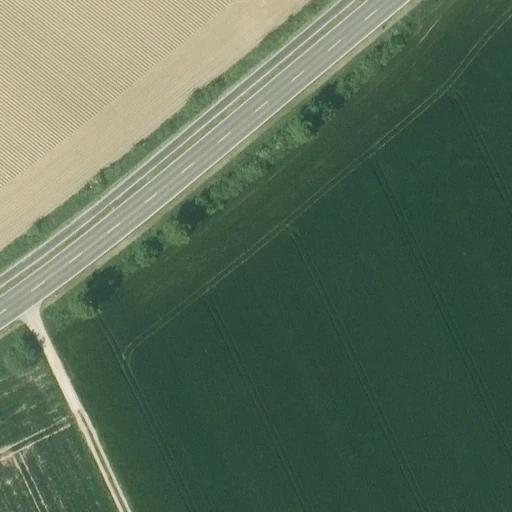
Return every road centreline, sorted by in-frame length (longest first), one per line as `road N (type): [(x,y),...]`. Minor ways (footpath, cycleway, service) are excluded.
road 1 (secondary): [(0,312),(389,0)]
road 2 (track): [(122,511),(21,298)]
